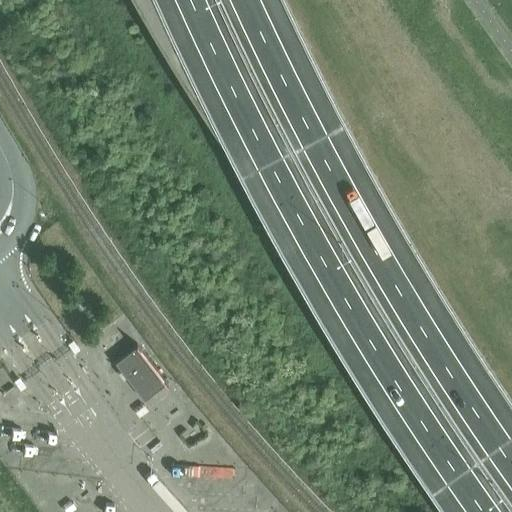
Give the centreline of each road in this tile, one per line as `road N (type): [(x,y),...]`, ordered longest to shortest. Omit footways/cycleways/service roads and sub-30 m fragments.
road 1 (motorway): [(197,0),(325,252),(497,511)]
road 2 (motorway): [(511,456),(368,233),(248,0)]
